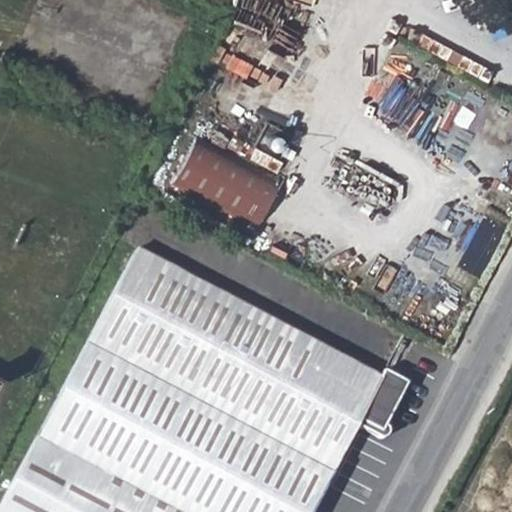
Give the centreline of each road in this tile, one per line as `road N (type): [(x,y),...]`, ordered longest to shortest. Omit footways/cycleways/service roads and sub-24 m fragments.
road 1 (residential): [(511,307),(404,511)]
road 2 (unknown): [(368,218),(410,229),(415,215),(400,166),(354,101)]
